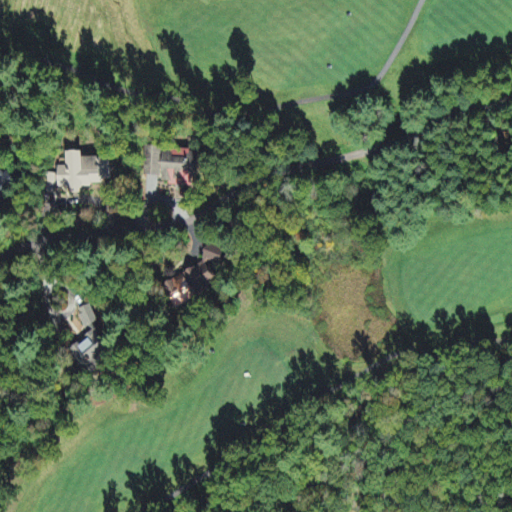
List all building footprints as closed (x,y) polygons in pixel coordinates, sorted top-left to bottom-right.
[(182,173),(200,173),(200,151),(145,149),(144,177),(162,178),(162,182),(182,182),(182,173)] [(105,189),(105,160),(83,160),(83,153),(67,153),(67,168),(58,168),(58,189),(105,189)] [(0,191),(16,192),(16,176),(0,175),(0,191)] [(45,190),(56,190),(56,175),(46,175),(45,190)] [(164,285),(176,309),(192,301),(191,299),(218,285),(209,266),(225,258),(218,243),(201,252),(207,264),(164,285)] [(71,352),(73,357),(77,362),(78,366),(87,375),(102,370),(109,364),(106,358),(111,354),(104,334),(101,330),(92,306),(78,311),(83,323),(92,333),(71,352)]
